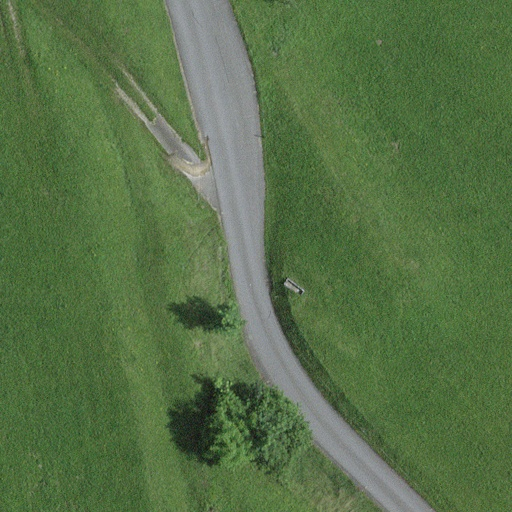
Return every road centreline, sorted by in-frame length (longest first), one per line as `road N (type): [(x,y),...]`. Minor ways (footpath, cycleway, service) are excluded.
road 1 (unclassified): [(191,0),(233,141),(249,271),(265,328),(296,390),(408,511)]
road 2 (track): [(240,199),(158,129),(90,47),(32,0)]
